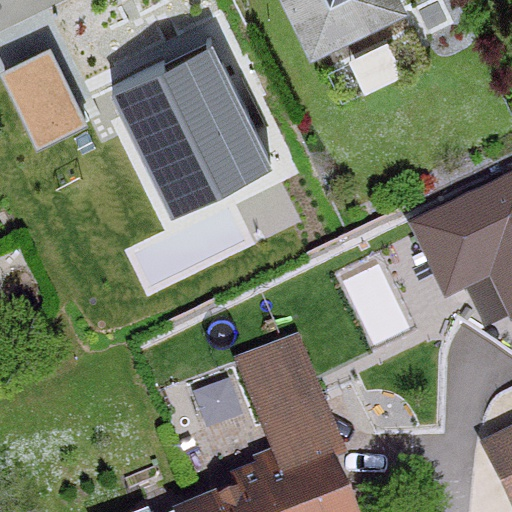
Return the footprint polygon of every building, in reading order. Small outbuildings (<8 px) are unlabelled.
[(286,0),(309,47),(396,4),(394,0),(286,0)] [(51,49),(3,72),(39,147),(87,125),(51,49)] [(269,170),(207,52),(116,97),(175,216),(269,170)] [(511,177),(416,224),(449,291),(494,269),(511,306),(511,177)] [(280,475),(337,451),(291,343),(234,366),(280,475)] [(511,442),(488,454),(511,501),(511,442)] [(338,511),(319,466),(261,491),(257,480),(233,490),(238,501),(211,511),(338,511)]
